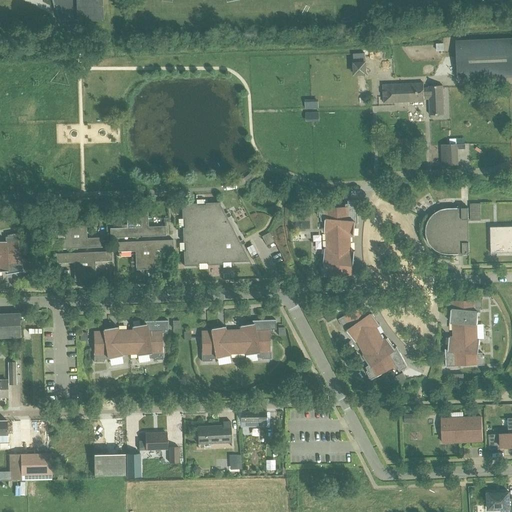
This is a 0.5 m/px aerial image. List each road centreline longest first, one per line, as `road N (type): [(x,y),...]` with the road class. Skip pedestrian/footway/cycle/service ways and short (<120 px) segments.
road 1 (residential): [(511,469),(382,470),(283,290)]
road 2 (residential): [(0,413),(294,405)]
road 3 (residential): [(0,303),(283,290)]
